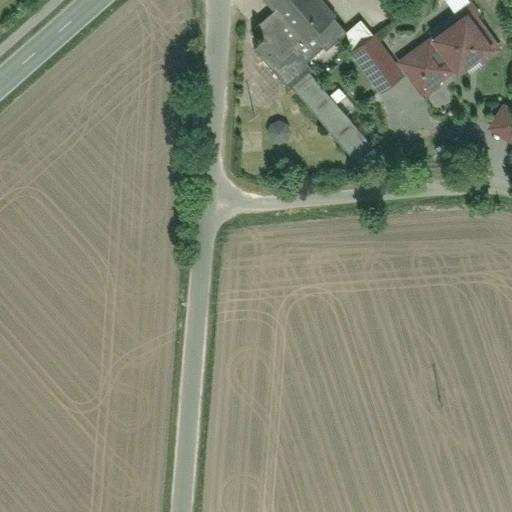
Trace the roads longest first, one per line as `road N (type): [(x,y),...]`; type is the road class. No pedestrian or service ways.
road 1 (unclassified): [(186,511),(208,206)]
road 2 (unclassified): [(208,206),(480,187),(511,195)]
road 3 (unclassified): [(208,206),(225,0)]
road 4 (tertiary): [(0,95),(104,0)]
